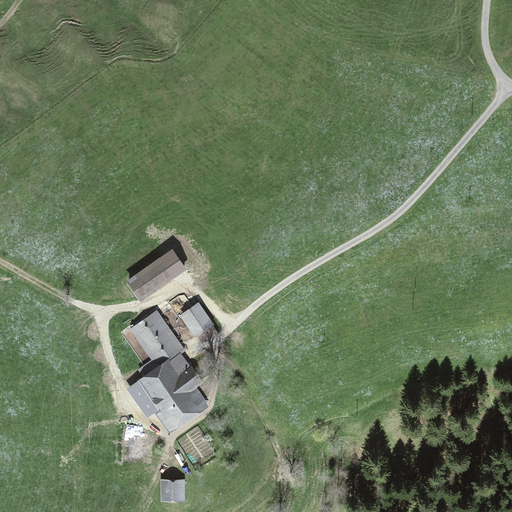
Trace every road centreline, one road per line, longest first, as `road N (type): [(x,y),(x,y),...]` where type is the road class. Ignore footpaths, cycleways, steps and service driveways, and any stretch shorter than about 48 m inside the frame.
road 1 (track): [(508,83),(399,210),(260,297),(209,345)]
road 2 (track): [(228,326),(189,289),(93,307),(0,260)]
road 3 (track): [(219,337),(204,411),(169,437),(153,428)]
